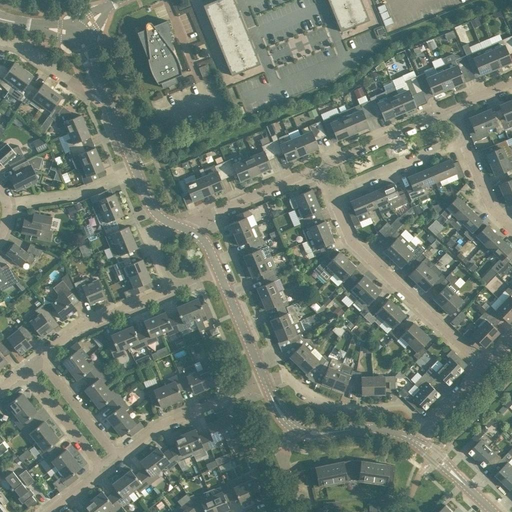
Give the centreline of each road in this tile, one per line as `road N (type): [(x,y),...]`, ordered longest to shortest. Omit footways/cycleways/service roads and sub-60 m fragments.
road 1 (residential): [(484,369),(350,240),(331,197)]
road 2 (residential): [(430,426),(402,405),(346,409),(287,373),(264,382)]
road 3 (residential): [(116,457),(156,426),(264,382)]
road 4 (residential): [(39,356),(77,327),(171,288)]
road 5 (residential): [(190,230),(197,218),(317,166)]
road 6 (residential): [(317,166),(449,109)]
road 7 (residential): [(331,197),(462,142)]
road 8 (residential): [(7,204),(69,196),(134,171)]
road 9 (residential): [(101,470),(24,368)]
road 10 (residential): [(116,457),(39,356)]
road 11 (tertiary): [(264,382),(218,269)]
